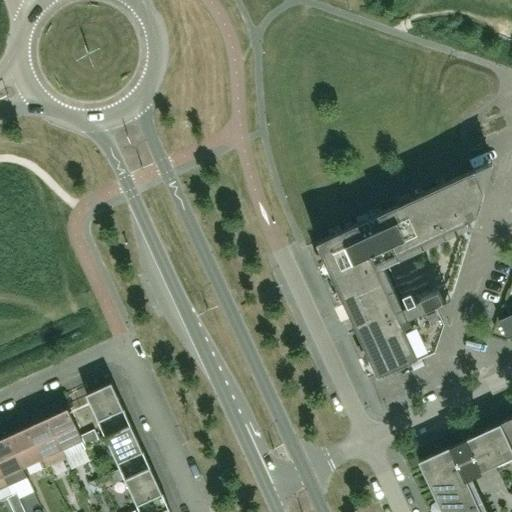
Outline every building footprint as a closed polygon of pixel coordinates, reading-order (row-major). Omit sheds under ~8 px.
[(436,348),(445,319),(437,303),(443,300),(438,289),(416,299),(411,289),(403,293),(408,303),(406,304),(411,314),(402,318),(376,261),(384,257),(387,262),(469,225),(467,220),(477,215),(485,190),(475,168),(317,241),(378,374),(436,348)] [(511,312),(498,319),(507,338),(511,335),(511,312)] [(124,408),(111,381),(86,393),(98,420),(124,408)] [(83,440),(68,407),(47,416),(66,457),(85,448),(82,441),(83,440)] [(66,457),(47,416),(28,425),(43,459),(46,466),(66,457)] [(511,416),(500,422),(511,449),(511,416)] [(500,422),(480,431),(473,435),(464,439),(465,440),(452,446),(451,445),(418,460),(442,511),(482,511),(466,477),(480,471),(487,467),(495,464),(511,455),(511,449),(500,422)] [(104,487),(125,477),(137,504),(163,493),(131,424),(105,435),(120,468),(100,477),(104,487)] [(43,459),(28,425),(8,434),(23,468),(43,459)] [(98,438),(94,429),(81,435),(85,444),(98,438)] [(23,468),(8,434),(0,438),(0,469),(7,484),(27,475),(23,468)] [(22,505),(16,493),(7,497),(13,510),(22,505)]
